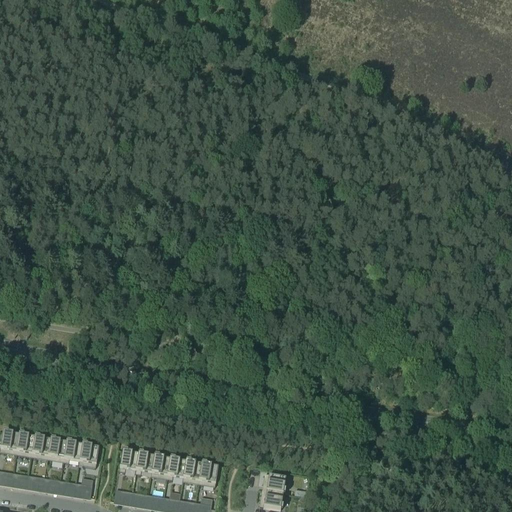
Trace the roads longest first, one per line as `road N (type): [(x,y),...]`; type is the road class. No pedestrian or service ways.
road 1 (primary): [(511,437),(154,380),(0,346)]
road 2 (track): [(511,174),(346,95),(95,0)]
road 3 (track): [(511,488),(372,466)]
